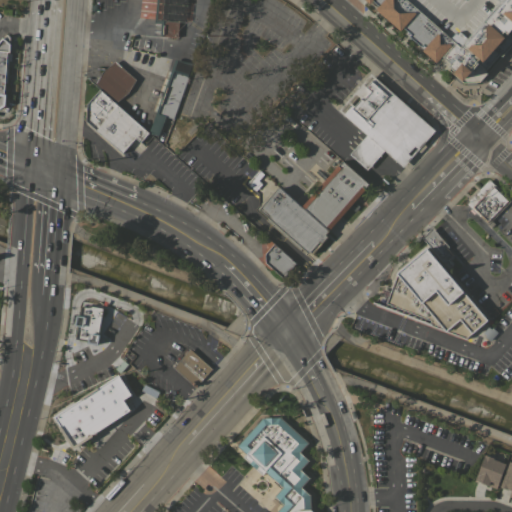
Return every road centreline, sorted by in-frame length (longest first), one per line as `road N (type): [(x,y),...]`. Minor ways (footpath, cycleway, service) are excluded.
road 1 (primary): [(5,511),(54,276)]
road 2 (residential): [(480,138),(319,0)]
road 3 (primary): [(22,250),(0,418)]
road 4 (primary): [(42,4),(31,168)]
road 5 (tertiary): [(185,443),(288,335)]
road 6 (tertiary): [(288,335),(375,246)]
road 7 (tertiary): [(318,385),(339,434),(351,501)]
